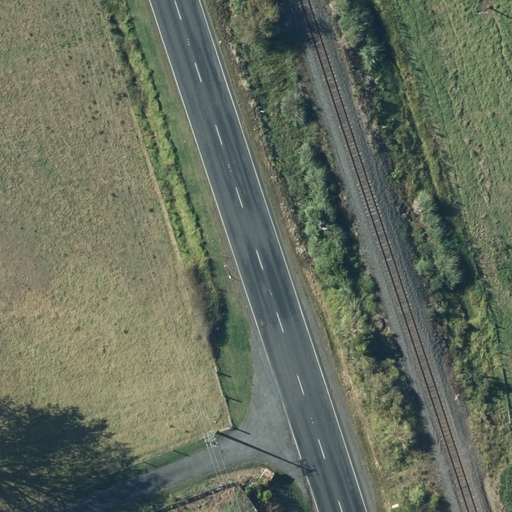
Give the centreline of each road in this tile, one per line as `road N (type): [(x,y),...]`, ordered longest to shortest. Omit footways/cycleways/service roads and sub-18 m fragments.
road 1 (primary): [(343,511),(177,0)]
road 2 (track): [(314,422),(55,511)]
